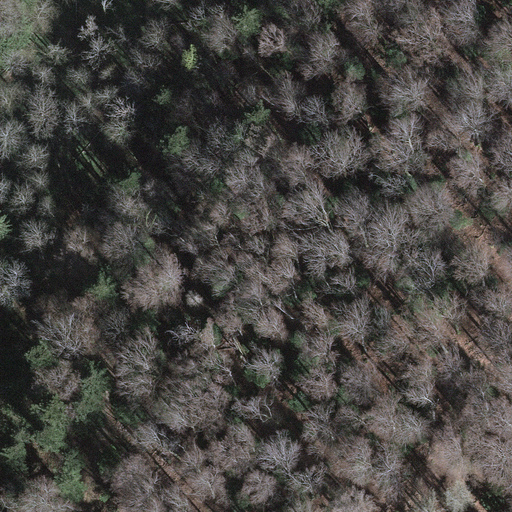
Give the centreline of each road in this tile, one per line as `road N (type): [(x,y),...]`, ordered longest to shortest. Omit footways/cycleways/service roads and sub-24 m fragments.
road 1 (track): [(72,511),(103,386),(287,0)]
road 2 (track): [(511,322),(478,369),(406,511)]
